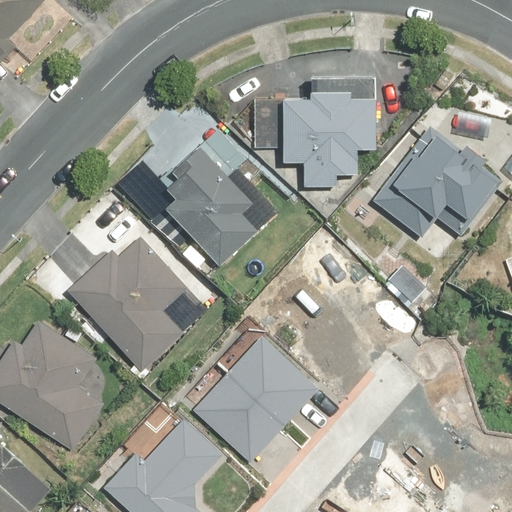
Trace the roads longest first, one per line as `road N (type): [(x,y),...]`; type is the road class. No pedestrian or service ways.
road 1 (residential): [(0,203),(117,72),(231,0)]
road 2 (residential): [(270,511),(389,368)]
